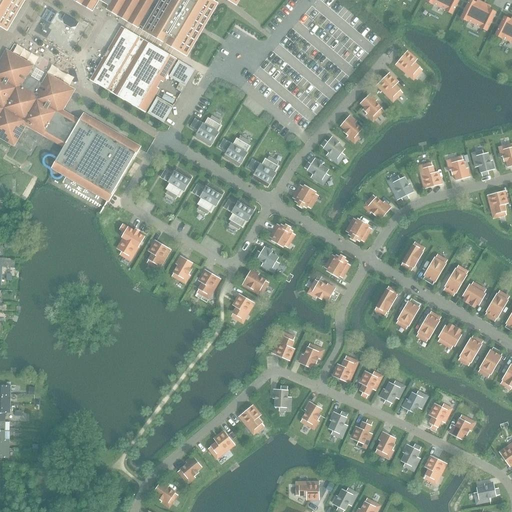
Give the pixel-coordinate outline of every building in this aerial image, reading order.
[(0,0),(0,26),(7,30),(24,0),(0,0)] [(227,0),(236,5),(238,0),(82,0),(94,7),(98,0),(108,0),(111,2),(106,9),(138,27),(139,25),(143,27),(142,30),(186,56),(219,0),(227,0)] [(443,0),(440,7),(452,13),(459,0),(443,0)] [(475,23),(484,5),(473,0),(470,0),(462,17),(475,23)] [(484,5),(475,23),(488,30),(497,12),(484,5)] [(59,32),(73,36),(79,18),(71,15),(70,18),(59,15),(58,20),(36,13),(32,26),(58,34),(59,32)] [(510,40),(511,36),(511,18),(506,16),(497,34),(510,40)] [(93,81),(142,110),(173,57),(124,28),(93,81)] [(380,64),(387,57),(383,53),(376,60),(380,64)] [(416,77),(422,70),(419,68),(419,67),(414,62),(415,61),(406,53),(395,65),(401,70),(402,69),(407,72),(408,71),(413,75),(413,74),(416,77)] [(57,111),(61,113),(65,106),(62,104),(70,90),(48,78),(44,85),(25,73),(29,66),(7,54),(0,65),(0,134),(12,141),(24,121),(45,133),(57,111)] [(169,76),(185,86),(194,70),(178,60),(169,76)] [(243,83),(246,78),(236,71),(233,75),(243,83)] [(402,93),(399,90),(400,90),(395,85),(397,83),(388,75),(376,86),(382,92),(383,90),(387,94),(388,93),(393,97),(396,99),(402,93)] [(368,112),(373,117),(381,108),(369,95),(360,104),(364,108),(363,110),(367,114),(368,112)] [(147,113),(163,122),(173,107),(157,97),(147,113)] [(78,123),(61,113),(57,111),(45,133),(65,145),(53,165),(109,198),(138,149),(82,116),(78,123)] [(219,124),(221,121),(212,116),(210,119),(208,118),(204,124),(195,119),(191,127),(196,130),(196,129),(199,131),(197,134),(212,143),(219,133),(217,132),(221,126),(219,124)] [(349,134),(354,138),(362,129),(348,117),(340,127),(345,131),(344,132),(348,136),(349,134)] [(248,145),(250,142),(240,136),(239,139),(236,138),(233,145),(224,140),(219,147),(225,150),(227,151),(225,155),(241,164),(247,153),(246,153),(250,146),(248,145)] [(51,149),(52,140),(45,139),(44,148),(51,149)] [(323,149),(337,159),(344,149),(331,139),(323,149)] [(507,167),(511,166),(511,147),(503,150),(504,156),(502,157),(504,162),(506,162),(507,167)] [(476,157),(480,173),(492,170),(488,153),(476,157)] [(276,165),(278,162),(269,157),(267,160),(265,158),(261,165),(252,160),(248,167),(253,170),(256,172),(254,175),(270,184),(276,174),(275,173),(279,166),(276,165)] [(307,171),(321,180),(328,170),(314,161),(307,171)] [(456,181),(468,178),(463,161),(451,164),(453,169),(451,170),(452,175),(454,175),(456,181)] [(433,167),(432,167),(431,163),(422,165),(423,169),(424,175),(422,175),(424,181),(422,181),(424,189),(439,185),(436,173),(434,173),(433,167)] [(50,174),(65,183),(70,175),(54,166),(50,174)] [(175,172),(173,175),(170,173),(165,170),(161,178),(169,183),(166,189),(168,191),(166,194),(175,199),(177,196),(179,197),(183,191),(184,191),(190,181),(175,172)] [(300,193),(307,180),(298,175),(291,188),(300,193)] [(394,194),(397,200),(411,193),(404,178),(393,183),(397,192),(394,194)] [(206,187),(204,190),(202,189),(202,188),(197,185),(192,193),(201,198),(197,205),(199,206),(197,209),(207,214),(209,211),(211,213),(215,206),(216,207),(222,196),(206,187)] [(295,202),(298,203),(297,206),(302,208),(303,206),(306,208),(315,192),(304,186),(295,202)] [(496,208),(502,207),(501,205),(507,204),(504,192),(487,196),(490,208),(496,207),(496,208)] [(369,207),(381,218),(389,209),(377,198),(369,207)] [(238,202),(236,205),(233,204),(228,201),(224,208),(233,213),(229,220),(231,221),(229,224),(238,230),(240,226),(242,228),(246,221),(247,222),(253,211),(238,202)] [(349,235),(352,237),(350,239),(355,242),(356,240),(359,241),(368,226),(358,220),(349,235)] [(128,227),(123,224),(120,230),(125,233),(122,238),(125,239),(119,250),(129,256),(135,246),(138,247),(144,237),(128,227)] [(272,241),(283,247),(292,232),(289,230),(290,228),(286,225),(284,227),(281,225),(272,241)] [(165,256),(167,257),(171,250),(157,242),(150,252),(152,253),(148,259),(149,260),(147,263),(155,268),(157,264),(157,265),(160,260),(162,261),(165,256)] [(413,245),(402,263),(409,266),(409,265),(413,268),(423,252),(418,250),(419,249),(413,245)] [(257,260),(272,268),(278,258),(263,249),(257,260)] [(327,271),(338,278),(347,262),(344,260),(345,258),(341,255),(339,258),(336,256),(327,271)] [(187,274),(188,275),(191,270),(190,269),(193,264),(182,258),(173,273),(184,279),(187,274)] [(424,276),(435,282),(445,265),(434,258),(424,276)] [(252,271),(265,278),(268,272),(256,265),(252,271)] [(445,287),(456,293),(466,276),(455,269),(445,287)] [(215,285),(217,286),(221,280),(206,271),(200,282),(202,283),(198,289),(199,289),(197,293),(205,297),(207,294),(210,289),(212,290),(215,285)] [(254,288),(259,291),(266,280),(250,271),(242,285),(248,289),(249,287),(253,290),(254,288)] [(323,298),(328,301),(334,290),(319,281),(313,292),(318,295),(317,297),(322,300),(323,298)] [(463,296),(479,305),(485,295),(469,285),(463,296)] [(386,289),(376,307),(383,311),(383,310),(387,312),(396,297),(392,294),(393,293),(386,289)] [(249,309),(251,310),(255,304),(241,295),(234,306),(236,307),(232,313),(233,314),(231,317),(239,321),(241,318),(244,313),(246,314),(249,309)] [(486,312),(497,318),(507,301),(496,295),(486,312)] [(399,318),(409,324),(418,308),(408,302),(399,318)] [(418,333),(429,339),(439,321),(428,315),(418,333)] [(439,337),(454,346),(461,336),(445,326),(439,337)] [(293,341),(294,337),(286,334),(285,338),(284,337),(282,343),(280,342),(277,347),(276,346),(273,353),(288,360),(292,349),(291,348),(293,341)] [(460,356),(471,363),(481,345),(470,339),(460,356)] [(314,363),(316,364),(318,358),(316,358),(318,352),(307,347),(300,364),(311,368),(314,363)] [(480,368),(491,374),(501,357),(490,351),(480,368)] [(353,364),(352,363),(354,360),(345,356),(344,360),(343,360),(340,366),(339,366),(334,377),(349,383),(352,376),(350,375),(352,370),(350,369),(353,364)] [(506,384),(511,387),(511,365),(502,380),(506,383),(506,384)] [(359,391),(369,395),(377,380),(367,375),(365,380),(363,379),(360,384),(362,385),(359,391)] [(381,398),(392,403),(400,388),(389,383),(381,398)] [(0,394),(10,395),(10,386),(0,385),(0,394)] [(274,407),(287,408),(288,391),(275,390),(274,407)] [(404,408),(415,414),(423,398),(411,393),(404,408)] [(0,403),(10,404),(10,395),(0,394),(0,403)] [(10,413),(10,404),(0,403),(0,412),(5,413),(10,413)] [(315,420),(317,421),(320,416),(318,415),(321,410),(311,403),(302,418),(312,425),(315,420)] [(262,423),(258,418),(259,416),(251,407),(239,417),(244,423),(245,422),(249,426),(250,425),(254,430),(255,429),(257,432),(264,426),(262,423)] [(429,423),(438,428),(446,412),(437,407),(434,413),(432,412),(430,417),(432,418),(429,423)] [(328,429),(340,434),(347,419),(335,413),(328,429)] [(464,435),(466,435),(469,430),(467,429),(470,424),(458,419),(451,434),(462,440),(464,435)] [(352,439),(364,444),(371,426),(362,422),(359,429),(357,428),(352,439)] [(228,449),(229,450),(235,445),(225,433),(215,440),(216,442),(211,446),(211,447),(208,449),(214,456),(217,454),(222,451),(223,452),(228,449)] [(390,449),(392,450),(394,445),(393,444),(395,439),(384,433),(376,449),(387,455),(390,449)] [(0,448),(9,449),(9,439),(4,439),(4,440),(0,439),(0,448)] [(401,461),(412,467),(419,451),(408,446),(401,461)] [(511,447),(511,446),(506,449),(505,448),(499,452),(509,465),(511,462),(511,447)] [(0,457),(9,458),(9,449),(0,448),(0,457)] [(441,470),(443,471),(447,464),(432,457),(426,468),(428,469),(425,475),(426,476),(424,479),(432,483),(433,480),(434,480),(437,474),(439,475),(441,470)] [(193,475),(194,477),(198,473),(197,471),(202,468),(194,458),(180,469),(188,479),(193,475)] [(306,498),(319,498),(319,482),(311,482),(311,484),(305,484),(305,486),(299,486),(299,487),(295,487),(295,496),(299,496),(306,496),(306,498)] [(163,499),(168,503),(175,493),(160,483),(153,493),(158,496),(157,498),(162,501),(163,499)] [(477,488),(479,500),(496,497),(493,485),(477,488)] [(334,505),(345,510),(353,495),(342,490),(334,505)] [(373,511),(375,508),(364,502),(359,511),(373,511)]
